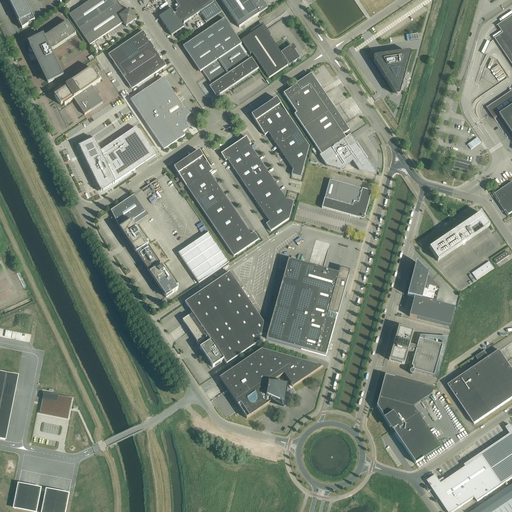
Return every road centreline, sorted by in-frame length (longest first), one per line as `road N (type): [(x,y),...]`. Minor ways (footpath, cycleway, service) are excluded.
road 1 (track): [(0,123),(126,391),(145,414),(157,511)]
road 2 (unclassified): [(275,439),(217,420),(84,215)]
road 3 (unclassified): [(355,435),(424,184)]
road 4 (unclassified): [(390,176),(320,425)]
road 5 (unclassified): [(84,215),(0,38)]
road 6 (unclassified): [(84,215),(218,126)]
road 7 (unclassified): [(218,126),(134,0)]
road 8 (unclassified): [(218,126),(328,50)]
road 9 (unclassified): [(412,478),(511,411)]
